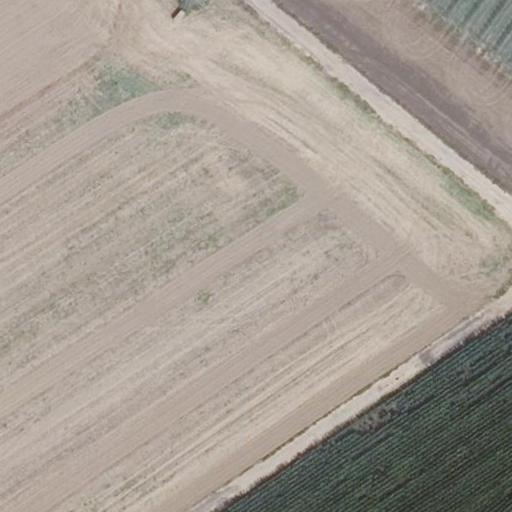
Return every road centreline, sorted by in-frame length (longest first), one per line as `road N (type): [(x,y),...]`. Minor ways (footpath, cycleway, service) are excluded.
road 1 (track): [(511,292),(200,511)]
road 2 (track): [(511,223),(237,0)]
